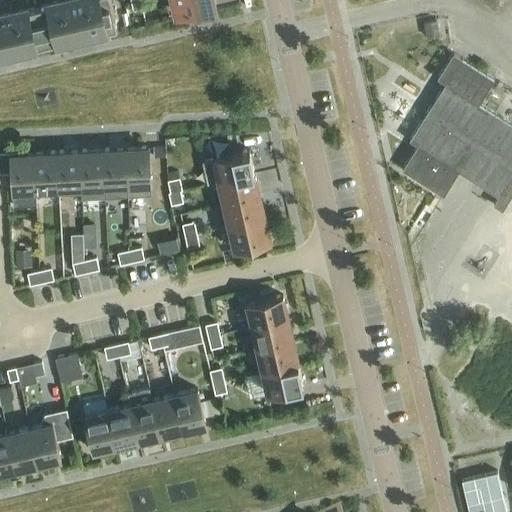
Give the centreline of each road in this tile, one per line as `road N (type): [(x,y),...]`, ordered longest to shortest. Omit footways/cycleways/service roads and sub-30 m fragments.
road 1 (residential): [(336,254),(20,326)]
road 2 (unclassified): [(394,511),(336,254)]
road 3 (unclassified): [(336,254),(277,0)]
